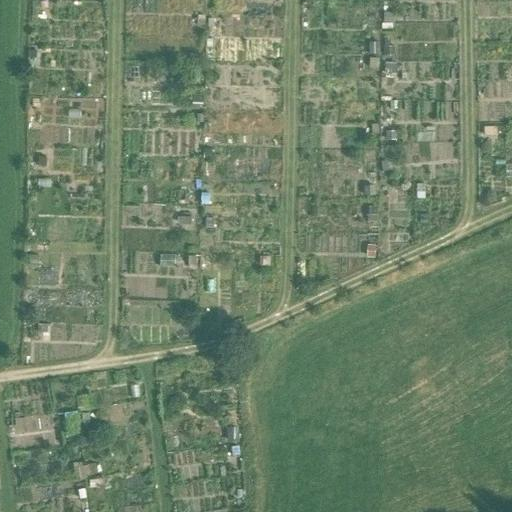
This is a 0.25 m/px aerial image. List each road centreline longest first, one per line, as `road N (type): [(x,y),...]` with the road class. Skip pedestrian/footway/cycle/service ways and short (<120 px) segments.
road 1 (track): [(511,209),(216,345),(0,377)]
road 2 (track): [(458,231),(470,208),(468,0)]
